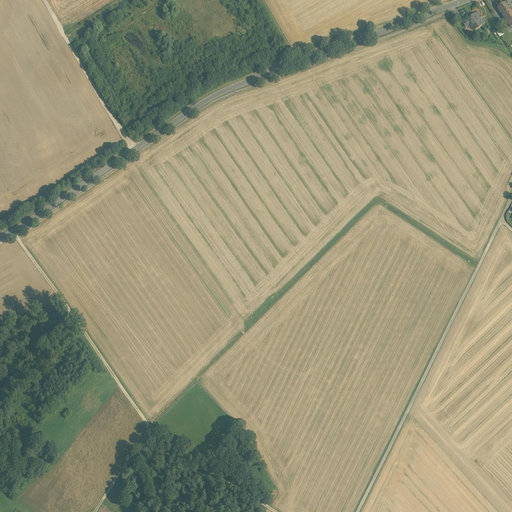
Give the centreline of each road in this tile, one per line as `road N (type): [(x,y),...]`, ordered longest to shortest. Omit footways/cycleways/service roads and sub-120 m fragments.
road 1 (secondary): [(465,0),(216,94),(0,238)]
road 2 (track): [(478,265),(376,199),(151,428)]
road 3 (track): [(275,511),(151,428),(74,320)]
road 4 (track): [(356,511),(478,265)]
road 5 (track): [(134,149),(47,0)]
road 6 (track): [(263,0),(295,51),(338,34),(382,30)]
